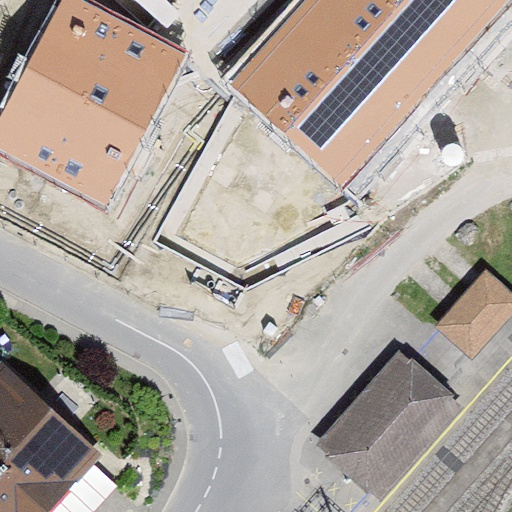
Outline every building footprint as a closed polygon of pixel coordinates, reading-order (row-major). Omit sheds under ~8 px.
[(185,57),(77,0),(62,0),(0,117),(0,147),(108,204),(185,57)] [(507,0),(304,0),(229,84),(341,184),(507,0)] [(511,290),(485,267),(434,325),(473,359),(511,313),(511,290)] [(399,348),(315,443),(381,501),(465,406),(399,348)] [(0,511),(39,511),(97,450),(0,361),(0,511)]
